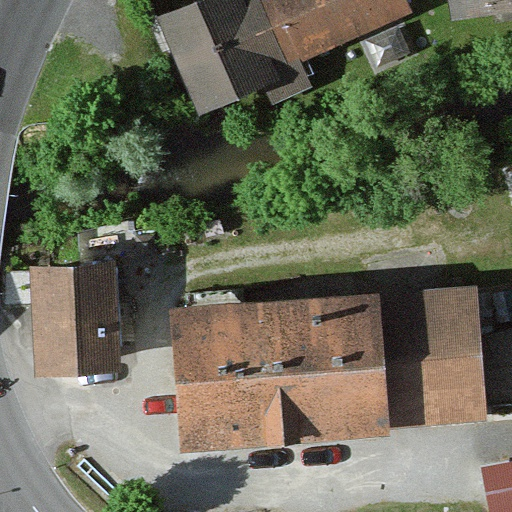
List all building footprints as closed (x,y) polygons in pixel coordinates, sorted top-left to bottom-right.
[(303,82),(296,65),(404,18),(396,0),(209,0),(151,26),(196,129),(303,82)] [(511,0),(445,0),(449,26),(511,16),(511,0)] [(104,270),(22,272),(24,377),(106,375),(104,270)] [(471,293),(161,320),(173,452),(483,425),(471,293)] [(511,452),(485,455),(490,507),(511,504),(511,452)]
